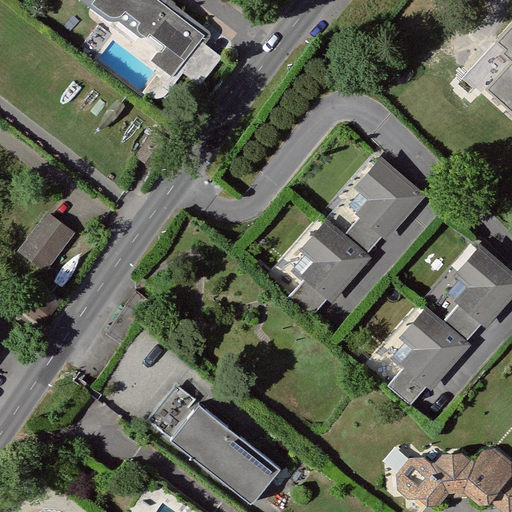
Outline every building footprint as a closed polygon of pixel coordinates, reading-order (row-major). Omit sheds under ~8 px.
[(81,0),(107,20),(113,22),(120,22),(142,38),(146,37),(139,31),(141,24),(127,12),(122,17),(112,17),(94,4),(97,0),(81,0)] [(173,78),(205,36),(158,0),(97,0),(94,4),(112,17),(122,17),(127,12),(141,24),(139,31),(146,37),(148,38),(151,35),(168,48),(164,53),(158,53),(152,61),(166,72),(173,78)] [(209,31),(169,0),(158,0),(205,36),(173,78),(166,72),(161,78),(158,75),(144,94),(148,97),(154,99),(161,98),(167,96),(184,74),(207,44),(210,40),(211,34),(209,31)] [(502,53),(479,80),(511,110),(511,18),(494,39),(503,48),(500,51),(502,53)] [(223,58),(207,44),(184,74),(202,86),(223,58)] [(155,170),(175,144),(156,130),(136,157),(155,170)] [(366,196),(354,210),(359,215),(381,234),(385,237),(425,192),(380,152),(352,183),(366,196)] [(76,232),(50,212),(20,251),(48,271),(76,232)] [(344,232),(325,215),(298,246),(312,259),(299,273),(303,277),(326,296),(331,300),(370,255),(366,251),(344,232)] [(381,234),(359,215),(344,232),(366,251),(381,234)] [(466,283),(454,297),(459,302),(481,321),(484,324),(511,293),(511,268),(479,239),(452,271),(466,283)] [(326,296),(303,277),(287,296),(309,316),(326,296)] [(65,300),(42,283),(22,310),(45,327),(65,300)] [(163,309),(137,290),(127,304),(142,315),(152,323),(163,309)] [(444,319),(425,302),(397,333),(412,346),(399,360),(403,364),(426,383),(430,387),(470,342),(466,338),(444,319)] [(481,321),(459,302),(444,319),(466,338),(481,321)] [(142,315),(127,304),(107,332),(121,342),(142,315)] [(426,383),(403,364),(387,383),(409,403),(426,383)] [(285,466),(202,400),(172,437),(255,503),(285,466)] [(395,473),(396,486),(406,495),(418,494),(426,502),(431,502),(438,502),(447,490),(463,489),(478,502),(489,501),(511,475),(511,460),(496,447),(482,447),(476,456),(470,457),(461,449),(441,451),(435,459),(430,460),(424,455),(410,457),(395,473)] [(511,511),(511,475),(489,501),(502,511),(511,511)]
